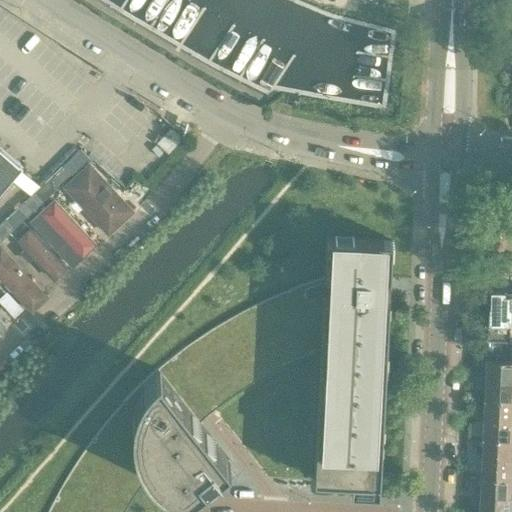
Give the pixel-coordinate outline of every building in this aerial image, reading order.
[(166,137),(155,149),(166,159),(177,147),(166,137)] [(0,193),(15,177),(33,193),(42,185),(22,168),(0,148),(0,193)] [(58,190),(90,160),(80,150),(78,151),(48,180),(58,190)] [(67,193),(103,232),(131,206),(94,168),(67,193)] [(28,218),(58,190),(48,180),(19,208),(28,218)] [(41,217),(79,256),(95,240),(57,201),(41,217)] [(0,244),(28,218),(19,208),(0,225),(0,244)] [(20,245),(52,281),(67,267),(34,232),(20,245)] [(322,297),(320,349),(313,479),(351,481),(351,491),(379,492),(390,264),(391,240),(353,238),(352,236),(334,236),(334,238),(325,237),(323,275),(332,275),(331,298),(322,297)] [(3,251),(0,254),(0,283),(24,308),(42,291),(3,251)] [(187,496),(188,494),(187,494),(201,483),(206,489),(234,467),(198,421),(226,399),(256,379),(287,362),(320,349),(322,297),(331,298),(332,275),(323,275),(323,278),(285,291),(248,308),(213,328),(180,351),(158,369),(151,375),(149,377),(120,406),(94,437),(71,470),(51,506),(48,511),(123,511),(129,502),(149,474),(153,478),(158,482),(164,486),(169,489),(175,492),(181,494),(185,495),(187,496)] [(487,326),(509,327),(509,293),(505,293),(505,292),(504,292),(504,291),(503,291),(489,291),(487,326)] [(484,379),(511,380),(511,360),(485,359),(484,379)] [(511,399),(511,380),(484,379),(483,398),(483,399),(511,399)] [(511,399),(483,399),(482,418),(511,419),(511,399)] [(511,439),(511,419),(482,418),(481,438),(511,439)] [(511,439),(481,438),(480,457),(511,458),(511,439)] [(511,478),(511,458),(480,457),(480,477),(511,478)] [(479,496),(511,497),(511,478),(480,477),(479,496)] [(511,511),(511,497),(479,496),(477,511),(511,511)]
